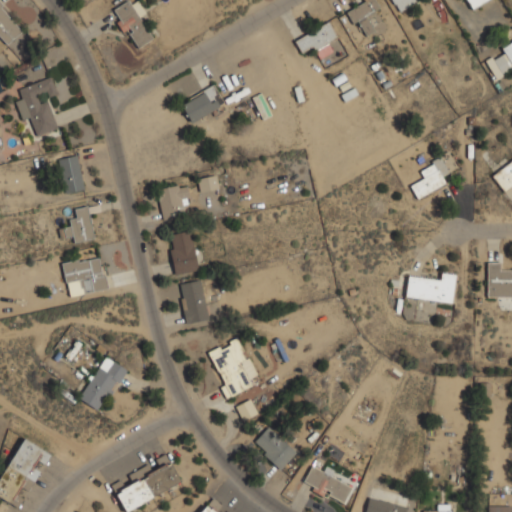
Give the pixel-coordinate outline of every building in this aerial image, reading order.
[(154,39),(137,6),(134,7),(130,0),(128,0),(112,9),(134,50),(154,39)] [(368,13),(380,8),(376,0),(365,0),(366,2),(350,10),(362,37),(376,31),(368,13)] [(391,0),(397,12),(417,3),(415,0),(391,0)] [(466,0),(472,9),(487,0),(466,0)] [(0,36),(6,44),(24,31),(0,2),(0,36)] [(338,37),(329,21),(295,40),(304,56),(338,37)] [(511,69),(511,41),(484,59),(497,79),(511,69)] [(20,87),(24,98),(16,100),(23,121),(34,117),(39,135),(59,128),(48,97),(58,93),(52,76),(20,87)] [(181,102),(191,122),(225,105),(215,85),(181,102)] [(85,189),(78,154),(59,158),(66,193),(85,189)] [(443,175),(452,171),(446,156),(420,167),(425,178),(411,184),(417,198),(447,186),(443,175)] [(511,183),(511,160),(492,174),(503,190),(511,183)] [(219,189),(217,174),(198,177),(201,192),(219,189)] [(163,219),(183,216),(181,205),(191,203),(187,182),(157,188),(163,219)] [(95,238),(87,205),(75,208),(77,217),(69,219),(71,226),(64,228),(66,236),(73,235),(75,243),(95,238)] [(199,270),(192,230),(167,235),(174,274),(199,270)] [(62,262),(69,296),(108,289),(101,254),(62,262)] [(511,270),(503,270),(503,262),(488,262),(488,297),(511,297),(511,270)] [(454,303),(458,273),(440,271),(439,280),(408,276),(406,297),(454,303)] [(186,323),(210,318),(203,279),(178,283),(186,323)] [(208,350),(228,397),(255,386),(235,339),(208,350)] [(80,399),(102,411),(126,368),(104,355),(80,399)] [(236,405),(244,422),(259,415),(251,398),(236,405)] [(280,469),(297,453),(270,426),(253,443),(280,469)] [(0,477),(0,496),(11,503),(37,459),(45,464),(51,453),(24,437),(0,477)] [(182,485),(168,453),(157,458),(161,466),(152,470),(149,464),(128,474),(132,483),(116,490),(125,510),(182,485)] [(343,504),(352,487),(330,476),(332,474),(313,464),(303,484),(343,504)] [(406,511),(408,506),(370,495),(365,511),(406,511)] [(199,511),(229,511),(228,511),(227,511),(218,511),(208,503),(199,511)]
